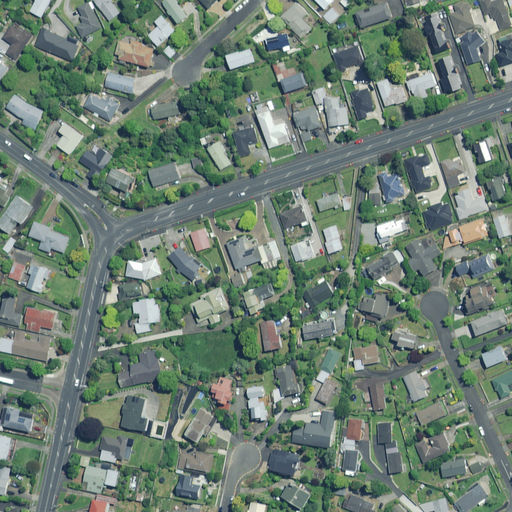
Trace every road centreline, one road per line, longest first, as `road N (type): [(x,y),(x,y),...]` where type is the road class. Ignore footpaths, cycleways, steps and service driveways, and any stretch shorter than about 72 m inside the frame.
road 1 (secondary): [(112,238),(141,221),(511,99)]
road 2 (residential): [(431,304),(511,482)]
road 3 (secondary): [(112,238),(98,266),(72,390)]
road 4 (tertiary): [(0,139),(82,201),(112,238)]
road 5 (secondary): [(72,390),(45,511)]
